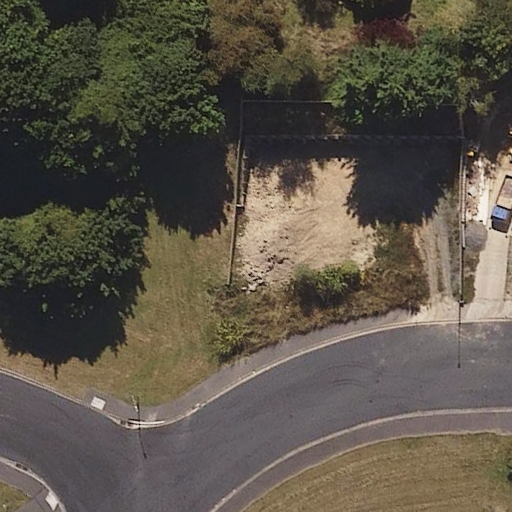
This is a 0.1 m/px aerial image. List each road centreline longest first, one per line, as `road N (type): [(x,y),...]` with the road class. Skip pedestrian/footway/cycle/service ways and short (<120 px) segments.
road 1 (residential): [(511,360),(435,363),(331,385),(237,430),(159,495)]
road 2 (residential): [(0,412),(77,444),(159,495)]
